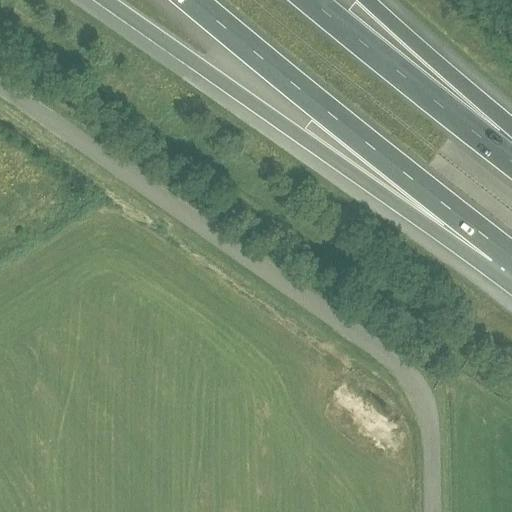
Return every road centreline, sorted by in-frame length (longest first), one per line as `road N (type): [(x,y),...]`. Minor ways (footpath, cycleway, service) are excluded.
road 1 (unclassified): [(434,511),(428,407),(392,362),(0,85)]
road 2 (motorway): [(103,0),(299,137),(503,250)]
road 3 (motorway): [(190,0),(503,250)]
road 4 (motorway): [(511,162),(312,0)]
road 5 (motorway): [(511,153),(365,0)]
